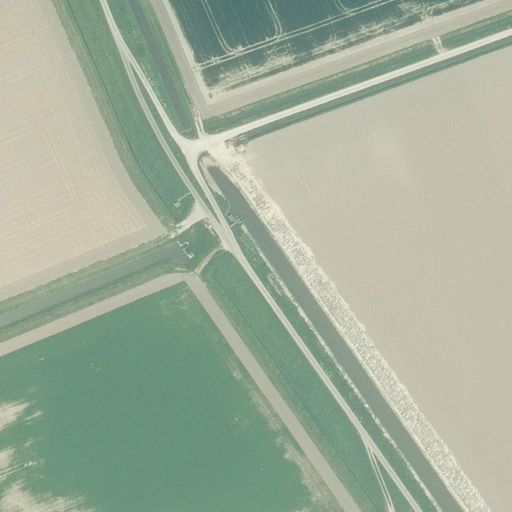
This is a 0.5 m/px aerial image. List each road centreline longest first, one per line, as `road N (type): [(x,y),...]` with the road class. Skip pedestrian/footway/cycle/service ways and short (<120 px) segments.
road 1 (unclassified): [(187,152),(511,31)]
road 2 (unclassified): [(417,511),(234,246)]
road 3 (unclassified): [(234,246),(177,169),(117,35)]
road 4 (unclassified): [(187,152),(117,35)]
